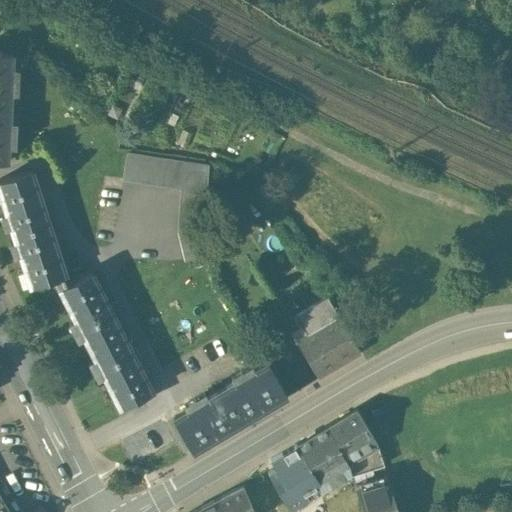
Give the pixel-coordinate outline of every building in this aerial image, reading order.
[(13,53),(0,52),(0,106),(10,107),(13,53)] [(10,107),(0,106),(0,161),(7,162),(10,107)] [(207,167),(126,155),(123,178),(182,187),(179,231),(186,259),(210,254),(203,229),(207,167)] [(0,194),(13,233),(48,222),(31,170),(0,179),(0,194)] [(30,285),(65,274),(48,222),(13,233),(30,285)] [(79,328),(112,311),(91,272),(60,288),(79,328)] [(327,296),(296,314),(307,333),(338,315),(327,296)] [(99,368),(132,351),(112,311),(79,328),(99,368)] [(338,315),(307,333),(309,337),(299,344),(317,376),(332,367),(358,351),(338,315)] [(119,407),(152,391),(132,351),(99,368),(119,407)] [(286,394),(266,359),(221,386),(241,421),(286,394)] [(241,421),(221,386),(176,413),(197,447),(241,421)] [(355,409),(326,426),(347,462),(376,444),(355,409)] [(326,426),(296,444),(318,480),(325,475),(331,484),(343,477),(337,468),(347,463),(347,462),(326,426)] [(296,444),(270,459),(275,467),(267,472),(286,503),(318,484),(318,480),(296,444)] [(376,444),(347,462),(347,463),(350,474),(382,464),(376,444)] [(397,511),(387,479),(355,489),(362,511),(397,511)] [(252,511),(242,485),(219,497),(225,511),(252,511)] [(225,511),(219,497),(189,511),(225,511)] [(0,511),(8,511),(0,498),(0,511)]
